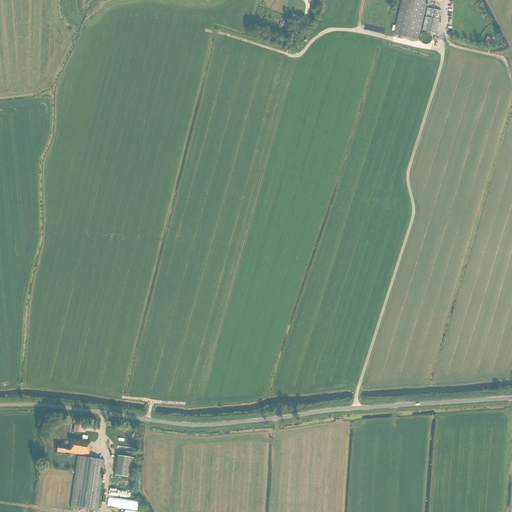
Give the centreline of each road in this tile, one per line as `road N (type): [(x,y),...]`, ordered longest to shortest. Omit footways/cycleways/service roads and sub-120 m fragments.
road 1 (unclassified): [(356,408),(410,223),(408,176),(443,48)]
road 2 (tertiary): [(356,408),(186,425),(0,405)]
road 3 (tertiary): [(511,398),(356,408)]
